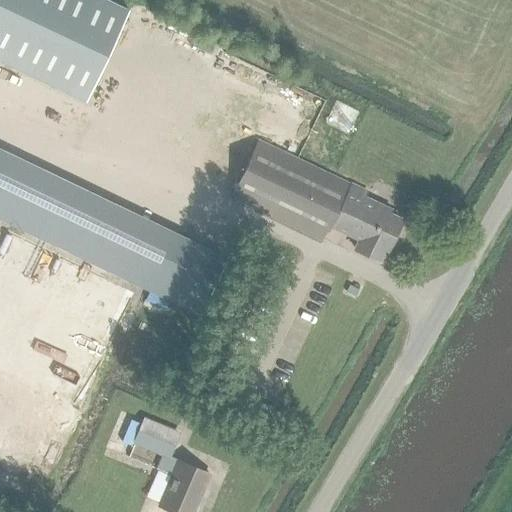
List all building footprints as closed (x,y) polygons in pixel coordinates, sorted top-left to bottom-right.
[(0,0),(0,62),(86,104),(129,13),(102,0),(0,0)] [(366,196),(257,145),(231,201),(321,244),(326,234),(327,234),(330,229),(347,236),(349,231),(354,234),(358,244),(354,252),(378,264),(383,254),(385,255),(400,224),(388,218),(390,215),(375,208),(373,211),(361,206),(366,196)] [(226,261),(0,152),(0,219),(200,315),(226,261)] [(169,460),(180,433),(143,418),(132,445),(159,456),(168,460),(169,460)] [(159,456),(154,469),(157,470),(173,477),(158,509),(164,511),(192,511),(207,477),(178,465),(168,460),(159,456)]
